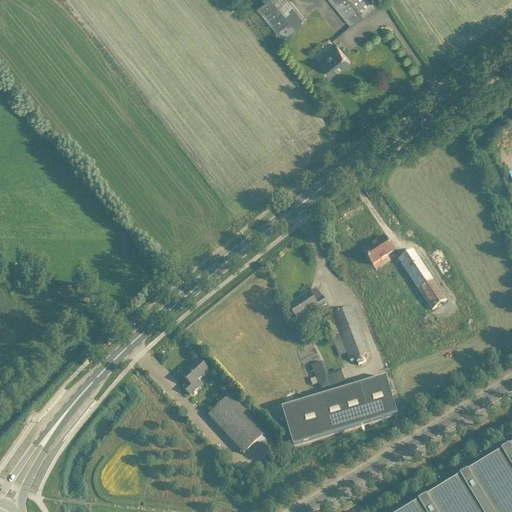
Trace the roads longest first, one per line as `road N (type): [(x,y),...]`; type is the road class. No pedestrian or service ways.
road 1 (secondary): [(48,434),(154,324),(327,186),(511,56)]
road 2 (unclassified): [(309,511),(511,386)]
